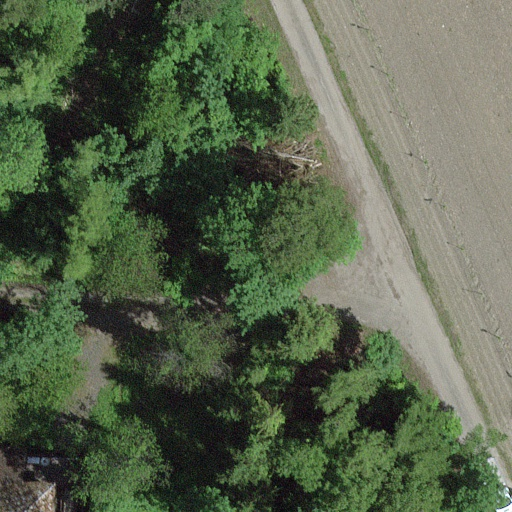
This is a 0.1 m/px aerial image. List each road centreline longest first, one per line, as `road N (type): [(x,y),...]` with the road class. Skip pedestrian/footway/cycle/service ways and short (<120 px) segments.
road 1 (track): [(285,0),(505,511)]
road 2 (track): [(317,290),(202,301),(0,294)]
